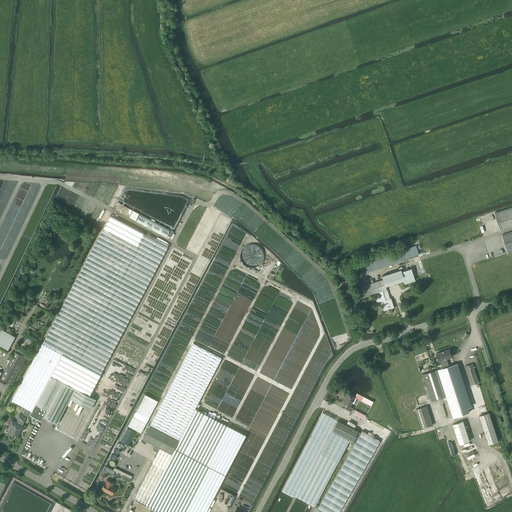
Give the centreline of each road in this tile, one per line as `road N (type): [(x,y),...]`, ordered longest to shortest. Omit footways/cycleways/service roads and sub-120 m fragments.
road 1 (unclassified): [(257,511),(350,350),(511,300)]
road 2 (track): [(236,497),(322,334),(311,304),(246,270)]
